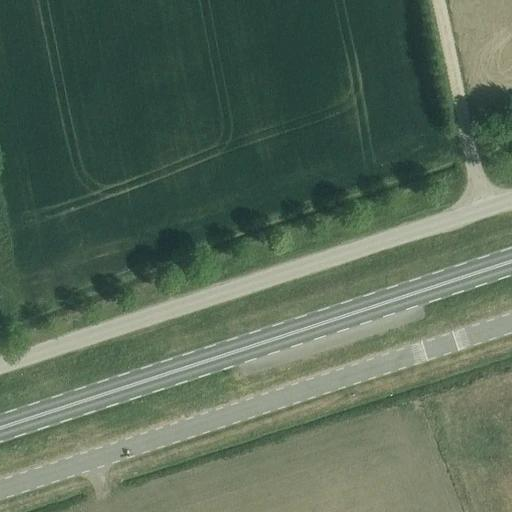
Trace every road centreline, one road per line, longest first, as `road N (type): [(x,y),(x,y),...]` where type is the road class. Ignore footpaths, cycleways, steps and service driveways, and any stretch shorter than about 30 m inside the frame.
road 1 (primary): [(0,428),(511,258)]
road 2 (unclassified): [(0,362),(511,194)]
road 3 (unclassified): [(0,490),(511,323)]
road 4 (unknown): [(487,202),(441,0)]
